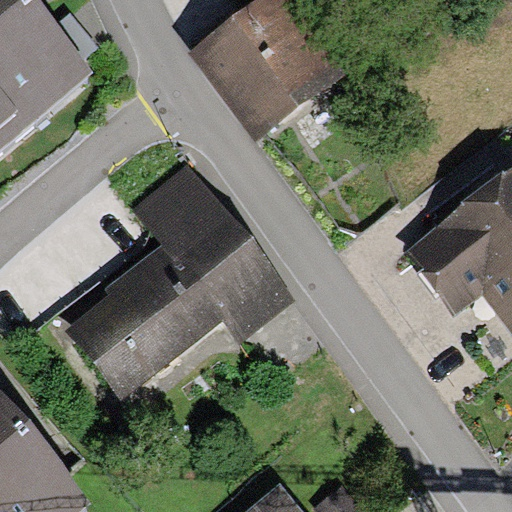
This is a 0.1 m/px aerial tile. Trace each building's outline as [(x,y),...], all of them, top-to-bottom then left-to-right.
[(0,148),(71,89),(0,4),(0,148)] [(197,59),(252,129),(318,77),(264,7),(197,59)] [(71,336),(122,401),(163,369),(223,323),(239,343),(290,303),(186,169),(134,210),(172,258),(71,336)] [(511,332),(511,181),(407,254),(459,328),(493,305),(511,332)] [(0,511),(67,511),(0,431),(0,511)] [(299,511),(282,491),(255,511),(299,511)]
